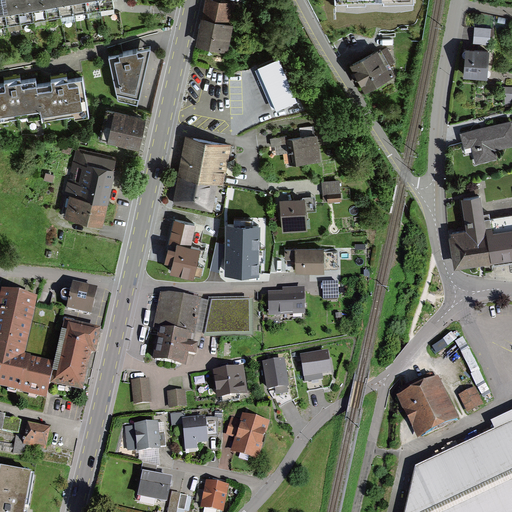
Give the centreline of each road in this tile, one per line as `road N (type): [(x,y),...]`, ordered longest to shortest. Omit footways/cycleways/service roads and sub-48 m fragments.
road 1 (primary): [(74,511),(194,0)]
road 2 (residential): [(297,0),(432,208)]
road 3 (residential): [(457,0),(432,208)]
road 4 (residential): [(265,493),(317,423),(386,376)]
road 5 (residential): [(386,376),(353,511)]
